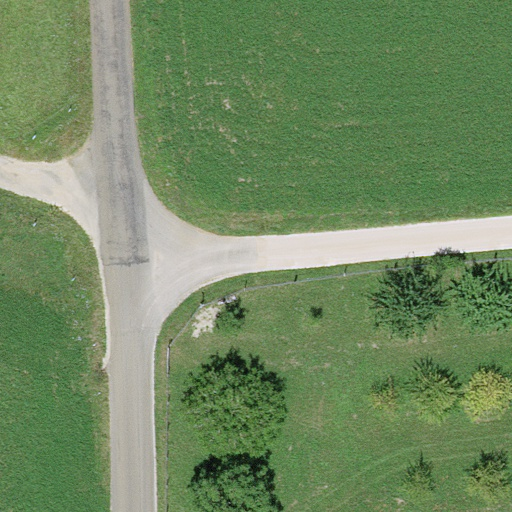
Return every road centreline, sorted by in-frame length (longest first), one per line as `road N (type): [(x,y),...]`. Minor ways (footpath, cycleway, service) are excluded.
road 1 (unclassified): [(131,511),(113,0)]
road 2 (track): [(124,272),(511,236)]
road 3 (track): [(0,172),(119,200)]
